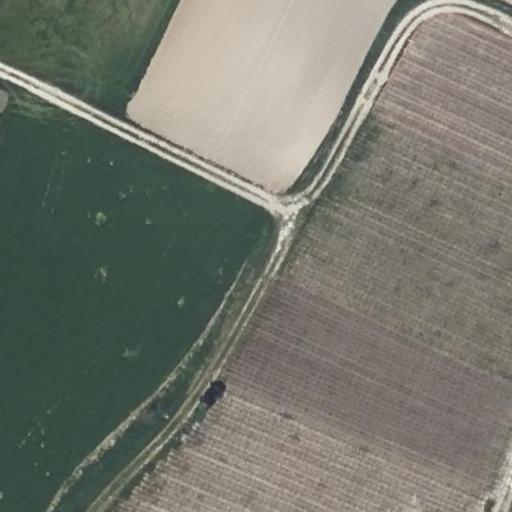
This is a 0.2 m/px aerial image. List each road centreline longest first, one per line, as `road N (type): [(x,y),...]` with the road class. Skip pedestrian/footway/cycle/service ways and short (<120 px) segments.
road 1 (track): [(511,29),(469,7),(427,10),(398,29),(295,205),(273,206),(0,68)]
road 2 (track): [(97,511),(206,387),(295,205)]
